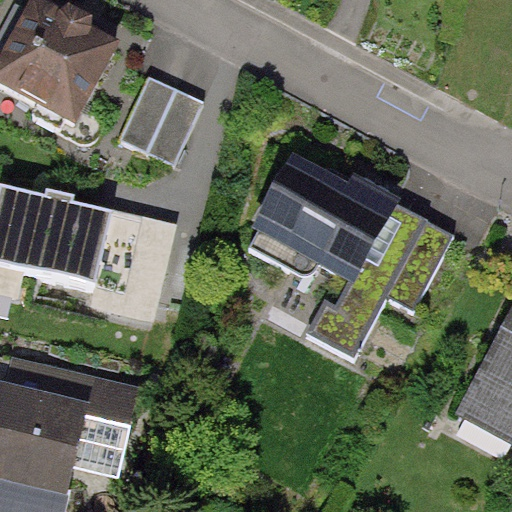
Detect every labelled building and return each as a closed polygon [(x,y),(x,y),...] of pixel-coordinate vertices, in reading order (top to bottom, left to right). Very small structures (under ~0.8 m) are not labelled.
[(61,18),(36,5),(0,72),(0,91),(80,133),(123,51),(94,36),(93,27),(70,14),(61,18)] [(205,107),(150,82),(121,147),(176,172),(205,107)] [(394,205),(284,145),(243,219),(353,279),(394,205)] [(0,193),(0,299),(18,304),(25,275),(98,293),(93,312),(157,327),(181,229),(47,196),(46,202),(1,191),(0,193)] [(511,440),(511,344),(473,421),(511,440)] [(0,489),(71,506),(85,450),(126,459),(142,391),(97,381),(91,409),(0,388),(0,489)] [(0,489),(0,511),(69,511),(71,506),(0,489)]
